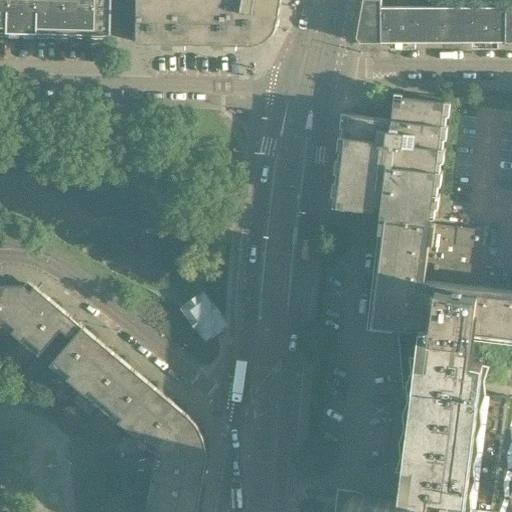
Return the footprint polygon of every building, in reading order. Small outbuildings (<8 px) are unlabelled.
[(0,0),(0,31),(11,32),(11,36),(20,36),(20,32),(25,32),(26,36),(34,36),(35,32),(40,32),(40,36),(49,37),(49,33),(54,33),(54,37),(63,37),(63,33),(69,33),(69,37),(77,37),(78,33),(83,33),(83,37),(92,38),(92,34),(111,34),(111,0),(0,0)] [(137,0),(137,42),(250,44),(257,43),(260,42),(268,37),(270,36),(271,35),(272,34),(273,31),(275,29),(278,21),(281,0),(137,0)] [(381,0),(363,0),(356,37),(360,43),(382,43),(382,42),(396,42),(396,43),(409,43),(409,42),(423,42),(423,7),(382,7),(381,0)] [(511,42),(511,0),(510,0),(511,7),(464,7),(464,42),(478,42),(491,42),(505,42),(511,42)] [(464,42),(464,7),(423,7),(423,42),(437,42),(450,42),(464,42)] [(392,119),(373,117),(356,115),(356,114),(347,113),(336,207),(386,212),(430,218),(444,102),(436,101),(399,97),(399,99),(400,99),(397,121),(392,120),(392,119)] [(501,497),(499,483),(504,469),(503,455),(507,441),(506,426),(511,412),(509,398),(510,398),(510,397),(492,394),(491,395),(479,394),(482,363),(469,360),(471,344),(473,331),(511,335),(511,296),(477,292),(480,266),(475,265),(476,257),(481,258),(482,250),(455,246),(458,227),(430,224),(430,218),(386,212),(373,324),(414,329),(410,355),(407,355),(407,357),(412,357),(412,356),(416,357),(399,500),(432,503),(431,511),(464,511),(465,508),(478,510),(492,511),(496,511),(501,497)] [(482,250),(484,230),(458,227),(455,246),(482,250)] [(497,288),(500,268),(485,266),(483,287),(497,288)] [(24,285),(0,285),(0,320),(6,321),(15,328),(11,332),(22,342),(26,337),(40,349),(37,354),(39,356),(61,329),(72,317),(44,293),(35,286),(30,291),(24,285)] [(211,306),(205,297),(203,295),(197,299),(196,299),(189,304),(190,305),(184,309),(192,320),(191,321),(197,328),(197,327),(206,338),(212,334),(212,335),(219,330),(219,329),(225,324),(217,313),(212,305),(211,306)] [(134,369),(108,348),(77,321),(66,334),(53,350),(58,355),(50,365),(52,366),(56,362),(70,374),(66,379),(87,396),(90,391),(105,404),(134,369)] [(194,421),(162,392),(134,369),(105,404),(122,417),(118,422),(138,439),(142,435),(159,448),(160,452),(203,436),(201,432),(199,428),(198,427),(194,421)] [(203,436),(160,452),(161,456),(159,467),(153,466),(151,480),(157,481),(153,500),(198,508),(205,465),(206,455),(206,448),(205,445),(204,441),(203,436)] [(431,511),(432,503),(399,500),(364,496),(363,497),(356,496),(356,495),(353,495),(353,497),(347,502),(345,502),(344,507),(345,507),(344,511),(431,511)] [(196,511),(198,508),(153,500),(151,511),(196,511)]
